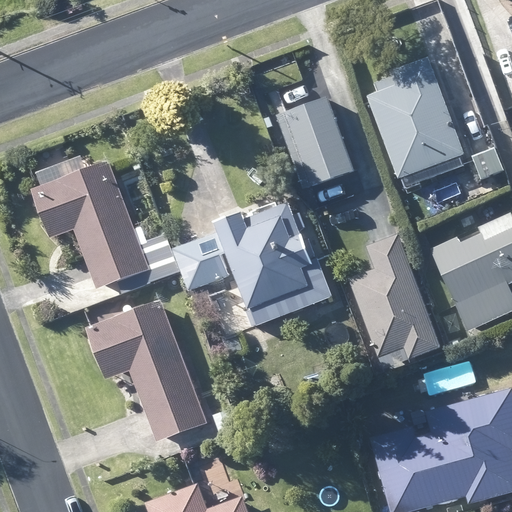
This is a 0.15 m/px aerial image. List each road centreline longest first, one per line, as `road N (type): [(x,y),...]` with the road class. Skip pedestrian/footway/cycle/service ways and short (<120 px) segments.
road 1 (residential): [(0,102),(257,0)]
road 2 (residential): [(60,511),(0,361)]
